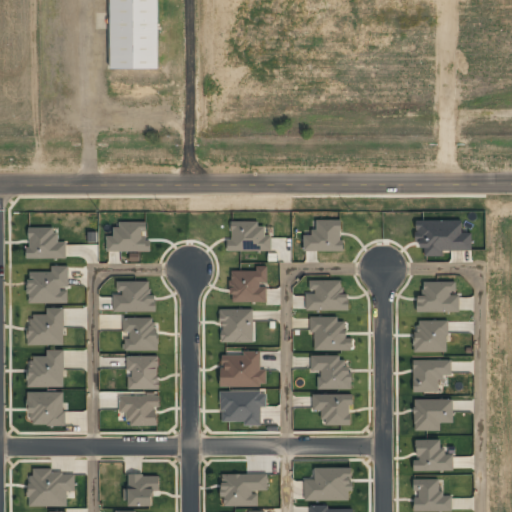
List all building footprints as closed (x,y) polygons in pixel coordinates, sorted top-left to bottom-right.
[(110,0),(110,69),(157,69),(157,0),(110,0)] [(342,251),(342,220),(314,220),(314,235),(303,235),(304,251),(342,251)] [(472,251),(472,233),(462,233),(462,220),(416,221),(417,247),(424,247),(424,256),(443,256),(443,251),(472,251)] [(150,251),(150,241),(146,241),(146,222),(113,223),(113,236),(106,236),(107,252),(150,251)] [(271,251),(271,236),(265,236),(265,222),(232,222),(231,241),(228,241),(228,251),(271,251)] [(28,258),(66,259),(66,242),(58,242),(58,234),(53,234),(53,227),(28,227),(28,258)] [(68,266),(50,266),(51,271),(28,272),(28,304),(68,303),(68,266)] [(267,284),(267,266),(257,266),(257,271),(231,271),(231,303),(266,302),(266,284),(267,284)] [(348,310),(348,294),(342,294),(342,280),(309,280),(309,292),(305,292),(306,311),(348,310)] [(149,281),(116,281),(117,293),(113,294),(113,312),(156,311),(155,295),(150,295),(149,281)] [(459,312),(459,294),(456,294),(456,281),(423,282),(424,296),(417,296),(417,312),(459,312)] [(64,345),(64,308),(47,308),(46,314),(29,314),(29,345),(64,345)] [(253,309),(221,309),(221,343),(253,343),(253,309)] [(352,350),(352,337),(346,337),(345,317),(310,318),(310,333),(314,333),(314,351),(352,350)] [(156,350),(156,318),(123,318),(123,336),(125,336),(125,351),(156,350)] [(447,321),(414,322),(414,352),(447,352),(447,321)] [(64,387),(64,350),(47,350),(47,358),(28,358),(28,387),(64,387)] [(221,387),(266,386),(266,370),(261,370),(261,351),(244,352),(244,355),(220,355),(221,387)] [(159,389),(158,355),(126,356),(127,370),(129,370),(130,390),(159,389)] [(311,356),(311,371),(318,371),(318,389),(352,390),(352,370),(346,370),(346,357),(311,356)] [(413,360),(413,393),(440,393),(440,375),(451,375),(451,360),(413,360)] [(64,392),(30,391),(29,425),(64,426),(64,392)] [(221,422),(244,422),(244,426),(261,426),(261,408),(266,407),(266,391),(220,392),(221,422)] [(312,394),(313,411),(323,411),(323,426),(350,425),(350,404),(352,404),(352,393),(312,394)] [(157,424),(157,406),(159,406),(159,396),(119,396),(119,413),(126,412),(126,425),(157,424)] [(414,431),(441,430),(440,423),(453,423),(453,398),(413,400),(414,431)] [(413,471),(453,471),(453,454),(442,454),(442,439),(416,439),(417,461),(413,461),(413,471)] [(305,501),(349,500),(349,492),(352,492),(351,467),(314,468),(315,479),(304,479),(305,501)] [(75,471),(33,471),(33,476),(28,476),(28,506),(67,506),(67,491),(75,491),(75,471)] [(267,474),(221,474),(221,497),(224,497),(224,506),(258,506),(258,492),(267,492),(267,474)] [(129,506),(152,506),(152,490),(159,490),(159,475),(126,475),(126,499),(129,499),(129,506)] [(414,511),(452,511),(452,494),(439,494),(438,479),(414,479),(414,511)]
